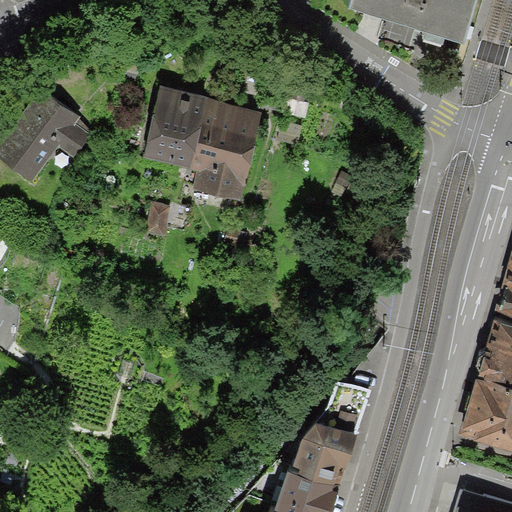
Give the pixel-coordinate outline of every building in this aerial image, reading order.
[(409,0),(467,16),(471,0),(409,0)] [(247,193),(264,112),(165,75),(145,159),(190,164),(188,181),(247,193)] [(45,84),(0,142),(0,151),(32,176),(58,142),(75,155),(92,133),(75,120),(81,112),(45,84)] [(173,201),(152,198),(147,227),(167,231),(173,201)] [(511,259),(501,303),(511,304),(511,259)] [(511,318),(497,314),(458,425),(511,443),(511,318)] [(309,423),(297,455),(346,469),(369,382),(340,373),(332,397),(309,423)] [(323,511),(331,511),(346,469),(297,455),(294,454),(281,498),(323,511)] [(511,511),(511,502),(461,486),(453,511),(511,511)] [(323,511),(281,498),(274,496),(269,511),(323,511)]
